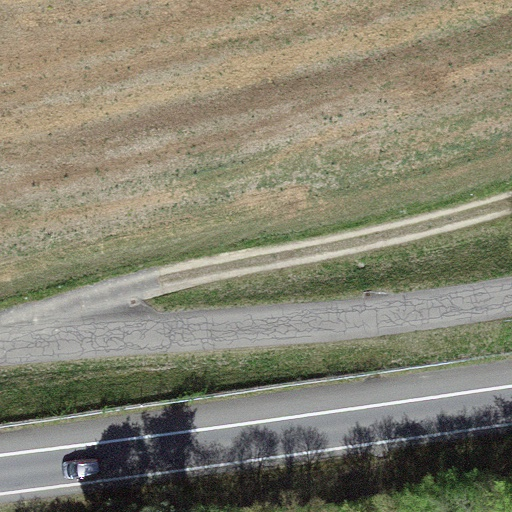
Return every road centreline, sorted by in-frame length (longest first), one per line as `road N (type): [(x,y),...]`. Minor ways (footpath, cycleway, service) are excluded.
road 1 (motorway): [(511,405),(0,473)]
road 2 (track): [(511,200),(148,282),(110,297),(85,338)]
